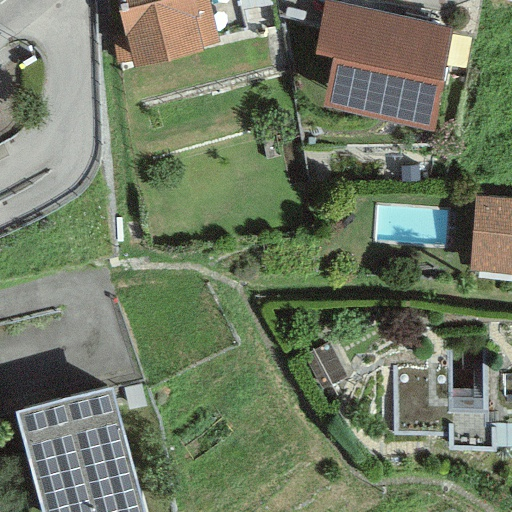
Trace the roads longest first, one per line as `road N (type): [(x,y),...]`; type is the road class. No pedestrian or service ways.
road 1 (track): [(226,275),(511,294)]
road 2 (track): [(107,272),(177,264),(226,275)]
